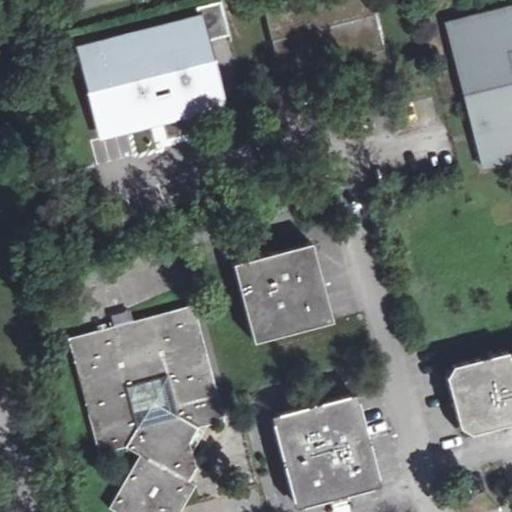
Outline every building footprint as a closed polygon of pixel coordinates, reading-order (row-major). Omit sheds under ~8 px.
[(357,84),(392,75),(372,0),(289,0),(264,6),(281,76),(349,58),(357,84)] [(149,116),(161,113),(219,99),(204,36),(227,30),(220,3),(197,9),(200,23),(82,53),(101,128),(149,116)] [(511,8),(450,24),(486,165),(511,157),(511,8)] [(163,121),(161,113),(149,116),(152,124),(163,121)] [(95,159),(194,144),(191,123),(92,138),(95,159)] [(253,342),(331,322),(310,244),(232,264),(253,342)] [(79,298),(73,278),(62,281),(68,300),(68,301),(79,298)] [(190,441),(192,439),(196,431),(198,428),(224,421),(194,306),(69,339),(100,454),(127,447),(139,455),(110,508),(117,511),(179,511),(181,510),(196,486),(189,481),(197,467),(190,441)] [(511,357),(509,358),(507,352),(444,369),(451,397),(447,405),(454,408),(461,435),(493,426),(502,430),(506,424),(511,421),(511,357)] [(293,508),(378,485),(354,393),(269,415),(293,508)] [(196,431),(192,439),(195,442),(200,434),(196,431)]
